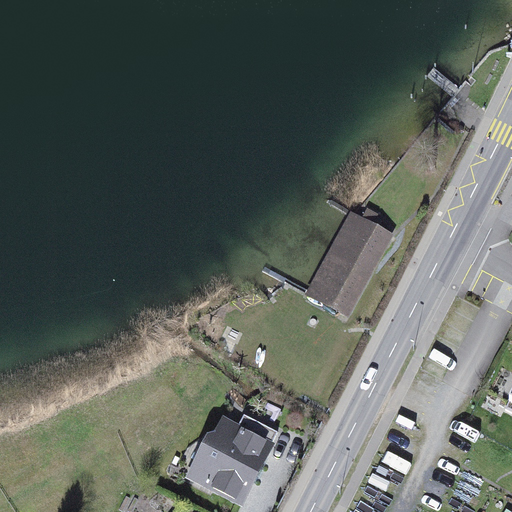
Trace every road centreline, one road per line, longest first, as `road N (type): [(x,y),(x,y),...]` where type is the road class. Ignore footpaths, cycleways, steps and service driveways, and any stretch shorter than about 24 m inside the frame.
road 1 (secondary): [(311,511),(451,238)]
road 2 (unclassified): [(511,293),(399,511)]
road 3 (secondary): [(451,238),(511,118)]
